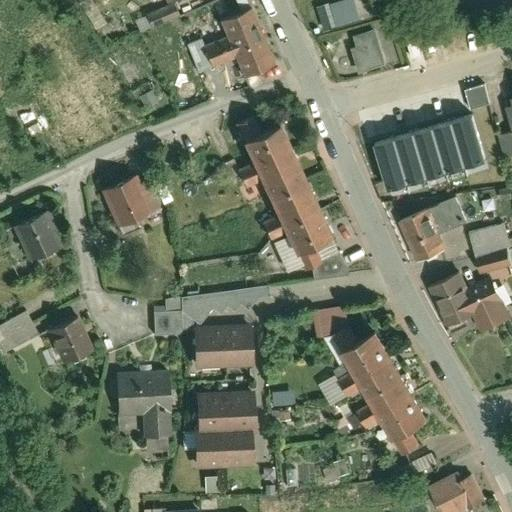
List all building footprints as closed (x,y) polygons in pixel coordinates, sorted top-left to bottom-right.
[(350,0),(336,0),(314,7),(320,28),(356,17),(350,0)] [(167,22),(178,17),(171,2),(144,15),(150,30),(167,22)] [(274,65),(252,8),(218,21),(224,36),(214,40),(211,34),(185,44),(197,74),(233,60),(240,78),(274,65)] [(349,47),(356,73),(386,65),(376,26),(351,33),(354,46),(349,47)] [(482,84),(464,88),(468,107),(487,103),(482,84)] [(511,154),(511,92),(511,93),(511,97),(511,101),(505,103),(511,130),(496,134),(502,157),(511,154)] [(471,113),(372,141),(386,187),(484,158),(471,113)] [(333,233),(281,118),(262,127),(255,114),(237,122),(254,161),(236,168),(244,186),(262,178),(277,212),(259,219),(285,275),(336,252),(329,235),(333,233)] [(135,173),(98,191),(115,227),(159,206),(144,176),(138,179),(135,173)] [(455,196),(398,220),(415,261),(446,249),(439,233),(466,222),(455,196)] [(44,209),(15,223),(31,258),(61,243),(44,209)] [(510,279),(505,269),(511,267),(511,237),(507,239),(502,223),(468,232),(481,276),(491,271),(498,285),(510,279)] [(461,270),(428,286),(446,324),(469,313),(479,333),(509,318),(497,294),(501,292),(498,285),(491,271),(481,276),(467,283),(461,270)] [(247,309),(256,298),(270,297),(268,284),(188,293),(163,298),(165,307),(150,308),(151,336),(179,335),(179,327),(192,327),(192,322),(199,322),(210,309),(218,315),(225,306),(232,312),(240,304),(247,309)] [(38,334),(24,310),(0,324),(0,350),(2,354),(38,334)] [(92,347),(77,314),(45,328),(60,361),(92,347)] [(252,366),(249,319),(199,322),(192,322),(192,327),(194,369),(252,366)] [(429,417),(378,325),(357,337),(350,323),(331,333),(353,371),(337,380),(346,397),(362,388),(369,401),(354,410),(365,430),(381,422),(399,455),(418,445),(408,428),(429,417)] [(168,367),(114,370),(117,416),(141,415),(142,435),(172,433),(168,367)] [(253,388),(195,390),(197,427),(251,425),(254,425),(253,388)] [(253,466),(251,425),(197,427),(192,428),(193,469),(253,466)] [(461,476),(458,468),(426,483),(439,511),(461,511),(484,501),(470,472),(461,476)]
